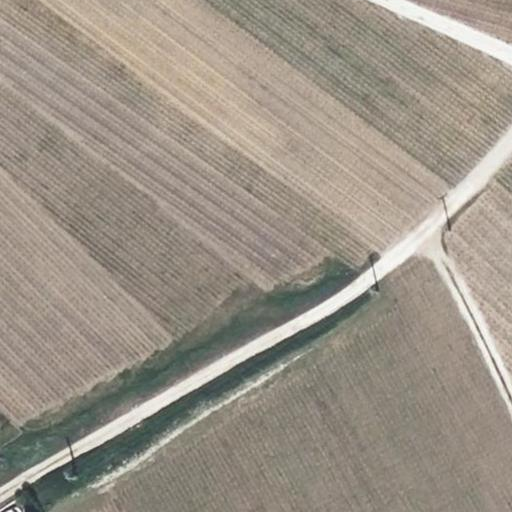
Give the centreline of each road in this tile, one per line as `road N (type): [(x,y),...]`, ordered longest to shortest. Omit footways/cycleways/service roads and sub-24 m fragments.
road 1 (track): [(2,492),(274,336),(421,235),(511,141)]
road 2 (track): [(511,392),(421,235)]
road 3 (track): [(511,49),(394,0)]
